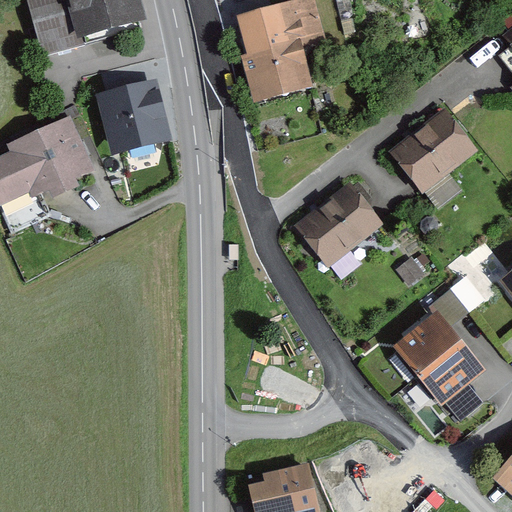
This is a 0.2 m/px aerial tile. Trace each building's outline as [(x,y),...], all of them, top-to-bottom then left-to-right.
[(140,29),(137,15),(138,15),(134,0),(26,0),(42,54),(85,42),(86,44),(140,29)] [(262,93),(299,84),(290,47),(320,39),(310,4),(243,22),(253,57),(245,59),(252,83),(259,81),(262,93)] [(106,92),(120,148),(160,138),(146,82),(106,92)] [(443,116),(395,153),(423,188),(471,151),(443,116)] [(46,216),(36,193),(89,169),(80,149),(70,154),(58,128),(0,154),(0,205),(12,232),(46,216)] [(348,190),(301,227),(329,262),(376,225),(348,190)] [(435,230),(436,224),(433,219),(427,219),(422,222),(422,228),(425,233),(431,233),(435,230)] [(400,270),(410,282),(420,274),(410,262),(400,270)] [(468,306),(481,301),(469,274),(457,279),(468,306)] [(437,319),(400,349),(421,374),(458,345),(437,319)] [(441,400),(478,370),(458,345),(421,374),(441,400)] [(316,511),(306,467),(268,476),(270,485),(252,489),(257,511),(316,511)]
